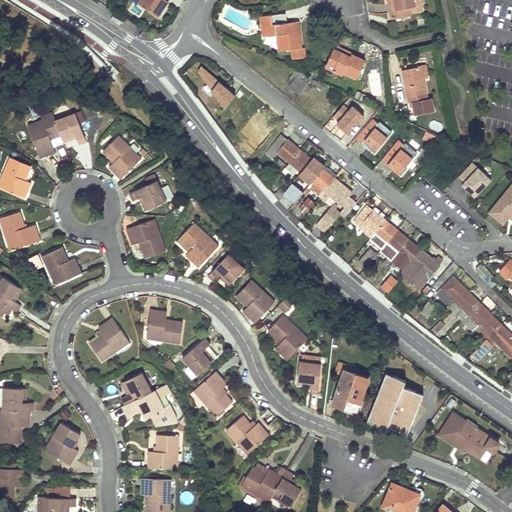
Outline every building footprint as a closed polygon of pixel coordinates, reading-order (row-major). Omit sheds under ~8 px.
[(140,0),(139,2),(158,15),(168,1),(167,0),(140,0)] [(423,5),(424,5),(422,0),(388,0),(392,19),(412,15),(412,14),(424,11),(423,5)] [(277,35),(279,52),(292,50),(302,49),(299,28),(288,29),(287,24),(286,15),(262,17),(263,37),(277,35)] [(327,68),(335,72),(343,76),(344,74),(357,79),(365,61),(353,55),(353,54),(337,46),(327,68)] [(302,49),(292,50),(294,59),(305,57),(304,49),(302,49)] [(201,64),(189,76),(210,97),(207,101),(220,113),(235,98),(201,64)] [(419,68),(422,80),(429,78),(426,65),(419,67),(419,68)] [(422,80),(419,68),(403,71),(410,103),(413,102),(416,116),(434,112),(431,99),(428,100),(424,81),(422,82),(422,80)] [(290,87),(292,89),(295,91),(303,81),(297,77),(300,73),(296,71),(287,82),(291,85),(290,87)] [(295,91),(300,95),(313,79),(307,76),(303,81),(295,91)] [(239,90),(237,92),(235,95),(240,99),(244,94),(239,90)] [(342,107),(333,118),(340,123),(337,127),(348,136),(364,116),(352,108),(348,112),(342,107)] [(59,119),(55,121),(61,136),(62,139),(75,135),(76,138),(77,141),(78,144),(86,141),(79,124),(85,122),(81,111),(59,119)] [(26,126),(39,159),(55,153),(50,140),(61,136),(55,121),(53,116),(42,120),(26,126)] [(436,143),(438,141),(440,138),(426,132),(424,138),(436,143)] [(288,166),(290,163),(301,151),(282,135),(267,154),(274,160),(276,157),(288,166)] [(119,136),(111,144),(103,151),(113,163),(108,167),(120,179),(136,163),(132,159),(137,154),(119,136)] [(237,139),(236,141),(234,143),(240,147),(243,144),(237,139)] [(380,161),(399,177),(414,158),(395,142),(380,161)] [(371,149),(373,151),(375,152),(380,146),(376,143),(371,149)] [(297,169),(302,173),(312,160),(301,151),(290,163),(297,169)] [(132,159),(136,163),(141,158),(137,154),(132,159)] [(276,157),(274,160),(285,169),(287,167),(288,166),(276,157)] [(10,158),(5,169),(0,180),(6,183),(4,190),(24,199),(31,183),(24,181),(31,166),(10,158)] [(302,173),(313,182),(323,170),(312,160),(302,173)] [(257,162),(255,164),(253,166),(259,171),(262,167),(257,162)] [(491,180),(472,162),(458,177),(464,183),(462,185),(475,198),(491,180)] [(288,166),(287,167),(290,169),(288,171),(292,174),(297,169),(290,163),(288,166)] [(406,176),(408,178),(411,181),(421,168),(415,164),(406,176)] [(337,176),(326,166),(323,170),(334,179),(337,176)] [(290,182),(292,179),(294,176),(292,174),(288,171),(290,169),(287,167),(285,169),(287,171),(283,176),(290,182)] [(311,185),(306,191),(304,194),(307,196),(311,190),(320,197),(324,191),(334,179),(323,170),(313,182),(311,185)] [(348,196),(351,192),(334,179),(324,191),(320,197),(327,203),(331,207),(332,206),(336,201),(341,205),(348,196)] [(132,201),(135,200),(138,199),(143,197),(149,209),(167,201),(157,181),(129,194),(132,201)] [(293,196),(292,197),(291,199),(296,203),(304,194),(295,187),(290,193),(293,196)] [(511,187),(490,215),(502,225),(508,218),(511,220),(511,187)] [(280,199),(285,193),(281,189),(276,195),(280,199)] [(350,211),(357,203),(356,202),(348,196),(341,205),(344,208),(344,207),(350,211)] [(145,211),(149,209),(143,197),(138,199),(145,211)] [(283,198),(279,204),(289,210),(293,204),(283,198)] [(299,210),(302,212),(305,214),(314,202),(309,198),(299,210)] [(307,219),(314,224),(329,206),(323,201),(307,219)] [(360,229),(371,238),(386,220),(367,205),(354,221),(361,228),(360,229)] [(329,210),(323,217),(317,224),(325,232),(340,213),(345,217),(350,211),(344,207),(344,208),(340,213),(334,208),(331,212),(329,210)] [(0,217),(0,224),(1,227),(3,235),(8,233),(13,249),(39,241),(34,225),(25,228),(19,211),(0,217)] [(160,235),(154,219),(150,220),(156,237),(160,235)] [(126,229),(129,237),(131,245),(139,242),(144,259),(165,252),(160,235),(156,237),(150,220),(126,229)] [(376,244),(382,249),(397,230),(386,220),(371,238),(370,239),(376,244)] [(188,253),(186,254),(185,256),(198,268),(219,245),(194,223),(179,239),(191,250),(188,253)] [(397,230),(382,249),(380,251),(388,257),(392,260),(399,252),(409,239),(397,230)] [(3,235),(8,251),(13,249),(8,233),(3,235)] [(191,250),(179,239),(176,242),(188,253),(191,250)] [(399,252),(410,262),(420,248),(409,239),(399,252)] [(62,247),(41,256),(54,286),(81,273),(74,258),(68,260),(62,247)] [(440,264),(420,248),(410,262),(402,272),(421,288),(440,264)] [(360,262),(363,265),(367,267),(376,256),(369,250),(360,262)] [(218,277),(221,273),(231,283),(245,269),(228,254),(207,276),(213,282),(218,277)] [(485,278),(488,275),(491,273),(482,264),(477,270),(485,278)] [(218,277),(228,287),(231,283),(221,273),(218,277)] [(3,277),(0,281),(0,300),(12,309),(16,312),(21,305),(15,301),(11,299),(19,288),(11,282),(3,277)] [(382,287),(385,290),(389,293),(398,283),(391,277),(382,287)] [(454,301),(458,304),(469,292),(454,277),(447,283),(452,288),(447,294),(454,301)] [(244,314),(255,323),(260,318),(270,307),(265,302),(270,297),(251,280),(235,297),(247,307),(242,312),(244,314)] [(452,288),(447,283),(445,286),(447,287),(445,289),(444,292),(438,298),(447,308),(454,301),(447,294),(452,288)] [(19,288),(11,299),(15,301),(23,290),(19,288)] [(458,304),(468,315),(480,303),(469,292),(458,304)] [(286,296),(278,305),(286,311),(294,303),(286,296)] [(275,302),(270,297),(265,302),(270,307),(275,302)] [(0,311),(1,311),(4,313),(8,316),(12,309),(0,300),(0,311)] [(270,307),(260,318),(263,321),(278,305),(275,302),(270,307)] [(421,313),(424,315),(428,317),(435,306),(428,302),(421,313)] [(480,303),(468,315),(463,321),(472,331),(474,329),(478,325),(490,313),(480,303)] [(468,315),(458,304),(452,310),(463,321),(468,315)] [(150,310),(148,322),(146,335),(163,337),(162,342),(179,344),(182,322),(165,320),(166,312),(150,310)] [(485,341),(490,336),(501,324),(493,315),(496,312),(494,310),(490,313),(478,325),(485,332),(481,336),(485,341)] [(274,349),(287,361),(305,342),(292,330),(295,326),(283,315),(267,331),(275,338),(280,343),(277,346),(274,349)] [(89,343),(102,361),(117,351),(114,348),(127,339),(112,317),(98,327),(101,331),(96,334),(98,337),(89,343)] [(476,350),(473,354),(478,360),(489,348),(490,348),(495,342),(511,357),(511,356),(511,335),(501,324),(490,336),(485,341),(484,342),(483,343),(476,350)] [(485,332),(478,325),(474,329),(481,336),(485,332)] [(305,342),(308,338),(295,326),(292,330),(305,342)] [(217,357),(208,346),(210,344),(205,338),(182,359),(188,367),(196,376),(217,357)] [(483,343),(480,341),(478,338),(471,345),(476,350),(483,343)] [(117,351),(129,342),(127,339),(114,348),(117,351)] [(169,360),(163,366),(169,372),(175,367),(169,360)] [(298,382),(312,383),(311,387),(311,394),(319,395),(321,364),(302,362),(299,362),(298,382)] [(336,373),(340,374),(343,376),(334,404),(346,408),(347,405),(359,409),(369,378),(356,373),(357,369),(339,362),(336,373)] [(196,376),(188,367),(185,370),(185,373),(191,380),(196,376)] [(121,396),(125,403),(152,389),(142,370),(125,378),(131,391),(127,393),(121,396)] [(203,404),(215,417),(231,403),(220,390),(227,385),(215,372),(196,389),(207,401),(203,404)] [(407,440),(423,395),(404,389),(406,381),(384,374),(366,426),(407,440)] [(131,391),(125,378),(120,380),(127,393),(131,391)] [(167,382),(163,384),(167,392),(172,390),(167,382)] [(128,415),(141,409),(145,417),(151,414),(156,424),(177,421),(176,415),(169,402),(163,404),(159,397),(167,392),(163,384),(152,389),(125,403),(122,404),(128,415)] [(2,409),(5,410),(30,411),(33,411),(33,403),(26,403),(22,403),(23,389),(3,388),(3,389),(2,409)] [(203,404),(207,401),(196,389),(193,391),(203,404)] [(0,443),(21,445),(22,427),(29,428),(30,411),(5,410),(4,426),(0,425),(0,443)] [(480,457),(484,452),(487,447),(494,451),(499,443),(454,413),(440,435),(462,449),(464,447),(480,457)] [(177,426),(182,429),(184,424),(188,420),(186,415),(180,421),(177,426)] [(269,435),(258,423),(256,424),(253,427),(242,416),(225,431),(241,450),(247,445),(252,450),(269,435)] [(80,434),(61,422),(44,450),(69,465),(78,450),(72,447),(80,434)] [(179,433),(157,432),(156,449),(148,449),(147,466),(174,467),(175,450),(179,450),(179,433)] [(247,445),(241,450),(246,455),(252,450),(247,445)] [(0,461),(0,468),(15,469),(16,459),(0,458),(0,461)] [(260,471),(252,467),(246,478),(241,486),(262,499),(265,494),(271,497),(283,477),(276,473),(269,469),(268,470),(266,474),(260,471)] [(286,471),(280,467),(276,473),(283,477),(286,471)] [(0,502),(13,503),(14,486),(21,486),(22,469),(15,469),(0,468),(0,502)] [(286,471),(283,477),(271,497),(290,508),(301,489),(293,485),(289,483),(291,479),(294,475),(286,471)] [(267,505),(271,497),(265,494),(262,499),(241,486),(246,478),(244,476),(237,487),(267,505)] [(169,511),(170,487),(164,486),(164,479),(141,478),(141,495),(147,495),(147,511),(146,511),(168,511),(169,511)] [(412,511),(420,495),(407,489),(393,483),(384,507),(396,511),(412,511)] [(70,488),(45,487),(45,497),(70,498),(70,488)] [(44,511),(45,497),(37,497),(36,511),(44,511)] [(44,511),(63,511),(64,506),(68,506),(75,507),(75,499),(70,498),(45,497),(44,511)]
